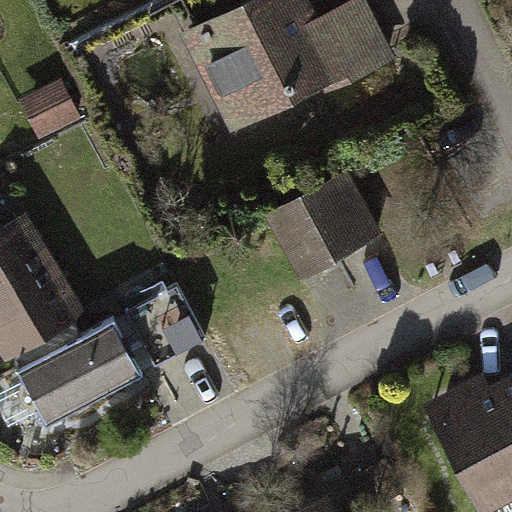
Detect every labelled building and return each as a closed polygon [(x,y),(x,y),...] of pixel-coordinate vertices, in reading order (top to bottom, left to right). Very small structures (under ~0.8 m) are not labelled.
[(221,125),(393,48),(371,0),(347,0),(318,13),(311,0),(228,0),(175,24),(221,125)] [(45,127),(87,108),(74,80),(32,99),(45,127)] [(381,232),(348,173),(271,215),(304,275),(381,232)] [(26,204),(0,220),(0,351),(85,299),(26,204)] [(190,274),(133,298),(155,349),(212,325),(190,274)] [(116,307),(22,353),(49,409),(143,363),(116,307)] [(511,352),(427,397),(484,508),(511,494),(511,352)] [(345,511),(329,482),(274,511),(345,511)]
